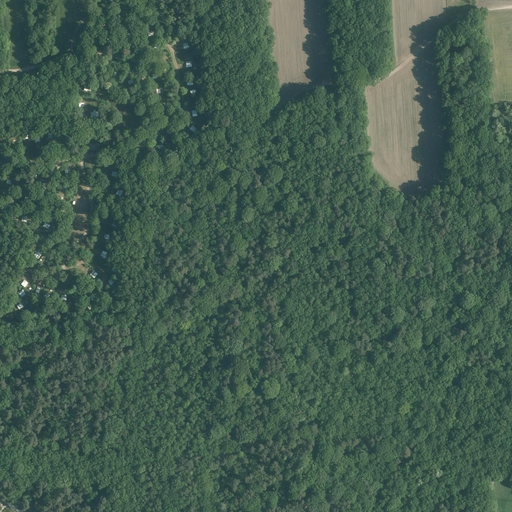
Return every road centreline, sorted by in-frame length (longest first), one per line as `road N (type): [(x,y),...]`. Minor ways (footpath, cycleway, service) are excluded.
road 1 (track): [(511,7),(464,12),(385,73),(291,100),(249,140),(0,166)]
road 2 (track): [(79,156),(91,200),(83,237),(52,275),(16,274)]
road 3 (track): [(67,159),(79,74),(75,45),(96,0)]
road 4 (track): [(0,381),(57,448),(68,486),(94,511)]
road 5 (track): [(154,153),(135,0)]
road 6 (track): [(0,69),(142,42)]
